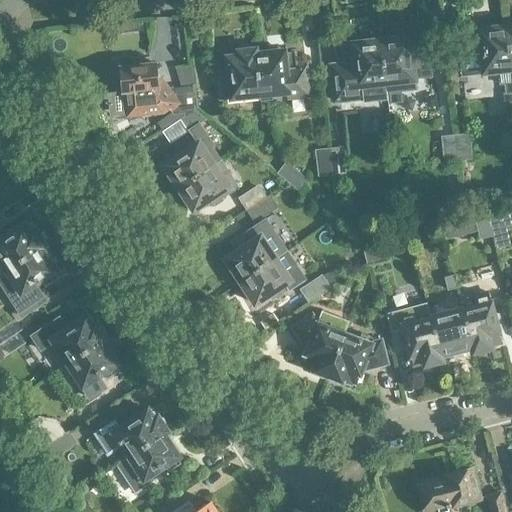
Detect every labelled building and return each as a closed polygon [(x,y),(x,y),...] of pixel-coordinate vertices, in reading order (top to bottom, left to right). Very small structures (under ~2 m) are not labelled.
[(511,79),(507,25),(478,27),(478,31),(468,32),(470,50),(460,51),(462,72),(482,70),(482,72),(498,70),(499,83),(504,83),(505,93),(511,92),(511,79)] [(409,36),(380,39),(385,83),(387,103),(400,101),(399,91),(414,90),(413,78),(430,77),(428,54),(421,55),(419,38),(410,39),(409,36)] [(344,63),(330,65),(334,100),(359,98),(358,86),(385,83),(380,39),(352,42),(352,45),(342,46),(344,63)] [(254,49),(259,101),(272,99),(272,94),(286,92),(287,98),(308,96),(305,66),(295,66),(293,51),(284,52),(284,50),(256,53),(255,48),(254,49)] [(258,101),(259,101),(254,49),(236,50),(237,54),(226,55),(228,76),(218,77),(220,99),(257,95),(258,101)] [(139,64),(120,66),(120,69),(114,71),(115,80),(121,80),(122,92),(125,92),(126,115),(161,113),(161,107),(166,104),(172,114),(184,113),(184,116),(194,109),(196,108),(194,85),(182,86),(182,87),(168,88),(157,73),(154,73),(154,63),(150,63),(149,57),(140,58),(139,64)] [(194,109),(184,116),(181,119),(183,121),(190,131),(205,121),(207,119),(194,109)] [(454,135),(457,162),(471,160),(468,133),(454,135)] [(444,163),(457,162),(454,135),(440,136),(444,163)] [(178,188),(214,164),(206,152),(209,150),(200,136),(176,152),(179,155),(164,165),(178,188)] [(327,148),(330,176),(344,174),(340,147),(327,148)] [(316,177),(330,176),(327,148),(313,150),(316,177)] [(277,174),(297,191),(306,179),(286,163),(277,174)] [(214,164),(178,188),(193,210),(208,200),(210,204),(234,189),(225,175),(222,177),(214,164)] [(237,198),(245,210),(266,196),(258,184),(237,198)] [(269,194),(266,196),(245,210),(254,222),(277,207),(269,194)] [(511,207),(486,213),(492,236),(495,248),(510,245),(506,230),(511,228),(511,207)] [(492,236),(486,213),(473,216),(479,240),(492,236)] [(31,232),(25,223),(0,239),(0,261),(6,271),(42,247),(45,245),(35,229),(31,232)] [(240,281),(275,258),(267,246),(271,244),(261,230),(238,246),(240,249),(225,259),(240,281)] [(42,247),(6,271),(21,293),(42,279),(45,285),(58,277),(54,271),(57,270),(42,247)] [(371,265),(386,261),(384,248),(368,251),(371,265)] [(286,251),(275,258),(240,281),(255,304),(270,294),(272,298),(286,288),(289,292),(306,281),(286,251)] [(333,269),(322,276),(329,286),(340,279),(333,269)] [(298,289),(307,302),(330,288),(329,286),(322,276),(321,274),(298,289)] [(447,290),(458,287),(455,274),(443,277),(447,290)] [(463,306),(475,352),(492,348),(491,344),(501,341),(489,293),(475,296),(478,306),(465,309),(464,306),(463,306)] [(473,353),(475,352),(463,306),(431,314),(442,361),(444,360),(443,356),(472,348),(473,353)] [(328,377),(344,334),(349,321),(321,310),(319,317),(317,323),(312,315),(294,328),(308,348),(302,363),(307,364),(306,368),(312,371),(313,375),(322,379),(327,376),(328,377)] [(442,361),(431,314),(429,315),(430,318),(418,321),(415,311),(401,315),(413,363),(424,361),(425,365),(442,361)] [(67,364),(103,340),(107,338),(96,322),(93,325),(87,316),(47,342),(56,356),(60,353),(67,364)] [(344,334),(328,377),(329,381),(338,385),(342,382),(349,385),(351,382),(357,383),(362,368),(385,362),(379,340),(372,342),(373,338),(361,334),(359,339),(344,334)] [(118,362),(103,340),(67,364),(82,386),(103,372),(106,378),(119,369),(116,363),(118,362)] [(0,344),(0,361),(8,357),(0,344)] [(153,417),(147,407),(119,426),(115,420),(94,433),(108,454),(121,445),(127,454),(123,457),(124,458),(167,429),(157,414),(153,417)] [(42,450),(68,433),(58,420),(40,416),(25,426),(42,450)] [(167,429),(115,464),(135,494),(151,483),(147,477),(164,465),(167,471),(180,462),(177,457),(179,455),(164,433),(167,430),(167,429)] [(68,433),(42,450),(50,463),(79,443),(71,431),(68,433)] [(426,511),(431,511),(481,499),(473,469),(441,478),(442,483),(420,488),(426,511)] [(493,511),(507,511),(502,492),(489,496),(493,511)] [(187,511),(182,504),(170,511),(216,511),(209,500),(190,511),(187,511)]
